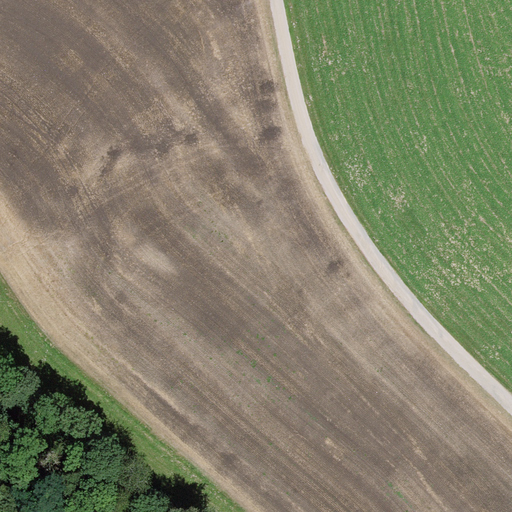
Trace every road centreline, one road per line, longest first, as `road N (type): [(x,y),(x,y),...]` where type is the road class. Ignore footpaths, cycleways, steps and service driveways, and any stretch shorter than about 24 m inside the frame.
road 1 (track): [(511,404),(431,328),(339,205),(291,90),(275,0)]
road 2 (track): [(0,394),(130,511)]
